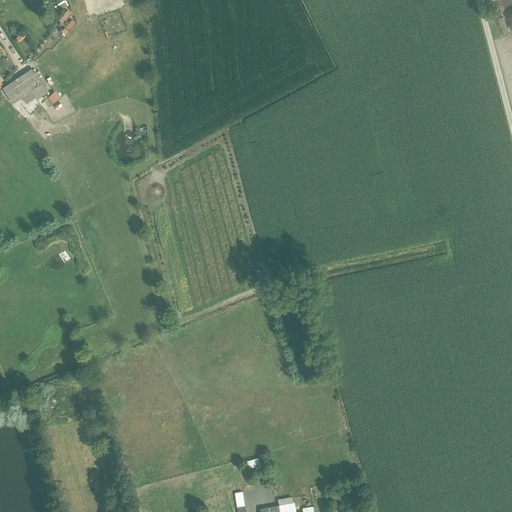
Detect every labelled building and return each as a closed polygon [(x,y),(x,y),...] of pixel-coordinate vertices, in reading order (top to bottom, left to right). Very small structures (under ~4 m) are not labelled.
[(50,9),(59,3),(56,0),(50,0),(46,3),(50,9)] [(8,37),(15,34),(13,27),(5,30),(8,37)] [(0,80),(0,100),(1,102),(21,89),(27,98),(38,91),(21,66),(0,80)] [(83,470),(82,478),(91,479),(92,470),(83,470)] [(235,490),(227,491),(228,506),(236,505),(235,490)]
